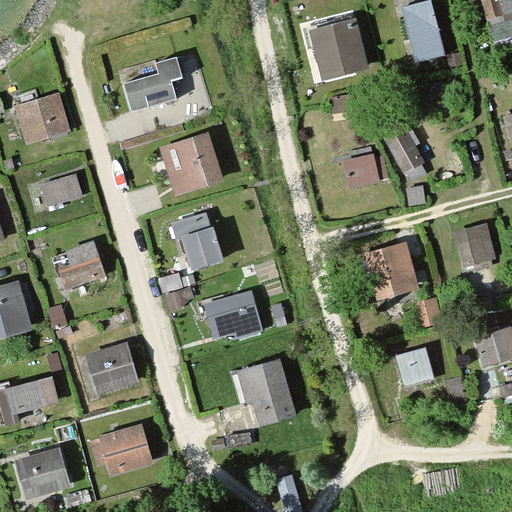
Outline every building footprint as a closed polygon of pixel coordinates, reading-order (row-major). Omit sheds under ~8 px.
[(480,0),(485,17),(511,10),(511,7),(510,0),(480,0)] [(402,8),(415,60),(443,54),(431,1),(402,8)] [(311,29),(323,79),(367,68),(355,18),(311,29)] [(155,64),(158,74),(124,84),(131,110),(176,98),(170,79),(181,77),(176,59),(155,64)] [(28,143),(69,130),(58,93),(16,106),(28,143)] [(509,141),(511,139),(511,113),(503,116),(509,141)] [(386,140),(411,180),(424,172),(417,162),(424,158),(405,128),(386,140)] [(175,195),(223,181),(208,132),(161,146),(175,195)] [(349,187),(379,180),(373,155),(343,162),(349,187)] [(48,205),(82,195),(75,173),(41,184),(48,205)] [(194,270),(223,261),(214,228),(211,229),(206,212),(172,222),(176,238),(184,236),(194,270)] [(464,264),(494,256),(485,224),(455,232),(464,264)] [(66,288),(105,276),(94,242),(66,250),(70,264),(59,267),(66,288)] [(376,298),(418,287),(406,242),(359,254),(363,271),(369,270),(376,298)] [(160,277),(171,306),(191,299),(181,270),(160,277)] [(0,334),(31,325),(18,281),(0,286),(0,334)] [(235,337),(261,330),(250,291),(204,304),(214,337),(233,332),(235,337)] [(484,365),(511,357),(511,333),(510,327),(477,335),(484,365)] [(98,393),(138,380),(126,342),(86,354),(98,393)] [(405,385),(433,378),(426,348),(397,355),(405,385)] [(295,414),(281,358),(238,370),(247,404),(254,402),(259,424),(295,414)] [(0,397),(5,416),(59,400),(52,377),(0,392),(0,397)] [(113,475),(153,463),(141,424),(101,436),(113,475)] [(25,498),(70,485),(59,447),(14,461),(25,498)] [(458,467),(428,469),(429,490),(459,489),(458,467)] [(278,477),(288,511),(305,511),(294,472),(278,477)]
